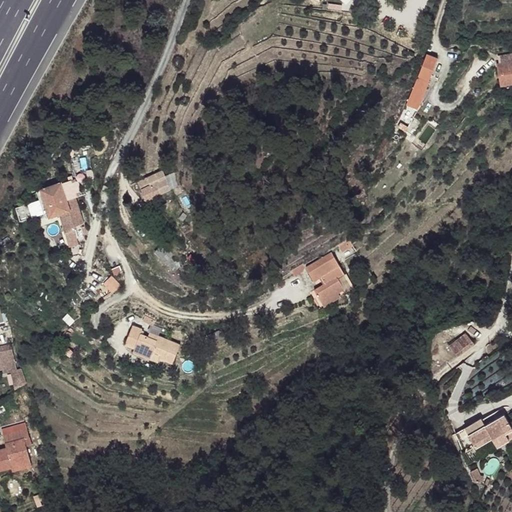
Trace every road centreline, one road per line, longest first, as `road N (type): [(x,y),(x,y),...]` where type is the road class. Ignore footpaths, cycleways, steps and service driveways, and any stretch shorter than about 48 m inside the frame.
road 1 (unclassified): [(133,282),(106,200),(128,130),(189,0)]
road 2 (unknown): [(390,511),(392,456),(407,419),(447,365),(475,357)]
road 3 (motorway): [(0,110),(58,0)]
